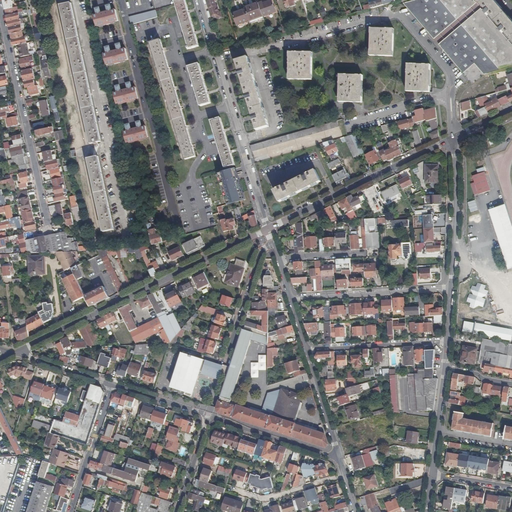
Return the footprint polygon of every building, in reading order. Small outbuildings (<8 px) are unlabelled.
[(3,0),(6,11),(14,9),(11,0),(3,0)] [(29,11),(30,16),(34,15),(37,14),(35,2),(34,0),(33,0),(30,1),(31,6),(32,5),(33,8),(31,8),(31,10),(29,11)] [(199,47),(185,0),(184,0),(176,3),(189,48),(188,48),(189,50),(199,47)] [(217,0),(206,0),(212,20),(217,18),(217,19),(223,17),(221,12),(220,13),(219,8),(218,8),(215,1),(217,0)] [(372,9),(384,5),(381,0),(379,0),(379,1),(370,4),(370,5),(372,9)] [(401,0),(402,0),(435,39),(458,20),(465,13),(477,3),(475,2),(477,0),(476,0),(401,0)] [(511,20),(502,9),(494,0),(476,0),(477,0),(484,9),(511,40),(511,20)] [(263,16),(263,17),(276,12),(272,1),(263,4),(262,2),(259,3),(263,16)] [(258,3),(245,8),(246,9),(250,21),(263,16),(259,3),(258,3)] [(101,142),(72,4),(61,6),(62,13),(62,16),(63,16),(66,31),(65,31),(66,34),(67,34),(70,48),(69,48),(70,51),(73,65),(74,68),(77,82),(77,85),(78,85),(81,100),(80,100),(81,103),(82,103),(85,116),(84,116),(84,120),(85,120),(88,134),(88,137),(89,137),(91,145),(95,144),(95,145),(97,145),(97,143),(101,142)] [(5,11),(7,17),(21,14),(21,12),(19,12),(18,8),(16,8),(14,9),(6,11),(5,11)] [(237,26),(250,21),(246,9),(238,12),(238,11),(233,13),(237,26)] [(511,40),(484,9),(482,10),(482,9),(470,19),(462,26),(439,45),(464,74),(475,64),(486,77),(491,75),(511,69),(511,40)] [(158,17),(156,10),(130,17),(132,24),(158,17)] [(116,12),(94,18),(97,29),(119,23),(116,12)] [(470,19),(465,13),(458,20),(462,26),(470,19)] [(7,17),(8,23),(21,20),(20,15),(21,15),(21,14),(7,17)] [(37,14),(34,15),(37,29),(34,29),(37,41),(43,40),(37,14)] [(9,29),(10,29),(18,27),(24,25),(24,24),(22,25),(21,20),(8,23),(9,29)] [(10,29),(11,35),(20,33),(18,27),(10,29)] [(394,56),(394,30),(372,29),(371,56),(394,56)] [(20,33),(11,35),(12,41),(24,38),(23,32),(20,33)] [(24,38),(12,41),(14,47),(19,46),(27,44),(26,38),(24,38)] [(186,160),(197,157),(194,149),(195,149),(194,146),(193,146),(188,130),(189,129),(188,126),(187,126),(182,110),(183,110),(182,107),(177,91),(176,88),(171,71),(170,68),(165,52),(165,49),(164,49),(161,40),(151,44),(168,101),(167,101),(168,103),(169,103),(186,160)] [(35,42),(29,44),(32,56),(37,54),(35,42)] [(27,44),(19,46),(21,58),(23,58),(30,56),(27,44)] [(41,51),(38,52),(39,57),(43,56),(43,60),(43,61),(42,61),(45,77),(51,76),(45,50),(41,51)] [(104,57),(107,68),(129,62),(126,51),(104,57)] [(289,81),(312,81),(312,53),(289,53),(289,81)] [(21,58),(16,59),(17,62),(20,61),(22,70),(31,68),(30,63),(34,62),(33,58),(23,60),(23,58),(21,58)] [(257,131),(269,128),(249,58),(236,61),(239,71),(238,71),(239,75),(240,74),(246,95),(245,95),(246,99),(247,98),(252,116),(251,117),(252,120),(254,120),(257,131)] [(429,92),(430,64),(406,63),(405,91),(429,92)] [(211,104),(199,65),(189,68),(201,107),(211,104)] [(35,80),(33,70),(23,72),(25,82),(35,80)] [(0,87),(9,85),(6,74),(0,75),(0,87)] [(339,102),(362,103),(363,76),(340,75),(339,102)] [(34,81),(25,83),(26,89),(28,89),(30,96),(39,94),(38,87),(35,87),(34,81)] [(117,105),(117,106),(139,101),(136,90),(114,95),(117,105)] [(501,107),(511,101),(511,96),(511,97),(511,95),(510,96),(500,100),(499,102),(501,107)] [(489,113),(501,107),(499,102),(500,100),(499,99),(492,102),(493,105),(490,106),(488,107),(487,105),(489,104),(486,97),(481,98),(489,113)] [(479,118),(489,113),(481,98),(478,99),(480,104),(482,110),(476,113),(479,118)] [(42,106),(45,117),(51,115),(48,101),(41,102),(42,104),(40,104),(41,107),(42,106)] [(471,104),(465,105),(464,106),(465,110),(466,112),(472,110),(471,104)] [(9,107),(0,108),(0,120),(7,119),(8,119),(7,116),(7,114),(3,115),(3,116),(0,116),(0,113),(5,113),(10,112),(9,107)] [(427,123),(437,120),(436,111),(417,117),(414,118),(415,124),(425,121),(426,120),(427,123)] [(10,119),(8,119),(7,119),(9,128),(19,126),(17,117),(10,119)] [(235,167),(221,119),(211,122),(226,169),(235,167)] [(399,123),(399,122),(386,126),(388,131),(391,142),(395,140),(392,129),(400,127),(401,130),(414,127),(412,119),(399,123)] [(433,140),(439,138),(437,120),(427,123),(431,135),(433,140)] [(253,146),(250,147),(252,153),(339,128),(337,121),(253,146)] [(53,138),(56,138),(55,133),(53,128),(51,128),(51,129),(38,132),(39,137),(52,134),(53,138)] [(127,144),(127,145),(149,139),(146,128),(124,134),(127,144)] [(56,138),(56,141),(64,139),(63,131),(55,133),(56,138)] [(418,131),(417,131),(413,133),(417,148),(421,146),(422,146),(418,131)] [(355,135),(351,136),(360,155),(363,153),(355,135)] [(22,138),(21,136),(13,138),(15,146),(18,145),(18,144),(23,143),(22,141),(22,138)] [(351,136),(348,137),(341,139),(342,143),(346,141),(354,158),(360,155),(351,136)] [(339,151),(334,141),(331,142),(332,144),(333,144),(334,146),(326,149),(329,156),(333,154),(334,155),(335,154),(335,153),(339,151)] [(389,151),(385,152),(388,160),(388,162),(403,155),(396,141),(389,144),(391,148),(388,149),(389,151)] [(22,146),(11,149),(13,158),(24,155),(22,146)] [(379,152),(377,147),(374,148),(375,151),(366,156),(370,165),(383,159),(379,152)] [(385,152),(385,150),(381,152),(380,151),(379,152),(383,159),(384,162),(388,160),(385,152)] [(44,163),(46,163),(57,160),(56,155),(53,155),(52,152),(44,153),(46,162),(44,162),(44,163)] [(110,210),(99,157),(88,159),(90,167),(89,167),(90,170),(93,184),(93,188),(94,187),(97,201),(96,201),(97,204),(98,205),(101,219),(100,219),(101,222),(104,233),(114,230),(110,210)] [(26,164),(25,158),(8,161),(9,168),(26,164)] [(48,171),(51,170),(59,169),(62,168),(61,167),(59,167),(57,160),(46,163),(48,171)] [(338,160),(327,165),(329,169),(342,162),(338,160)] [(63,174),(71,172),(70,166),(62,167),(62,168),(63,174)] [(439,172),(439,166),(426,166),(426,183),(437,183),(438,172),(439,172)] [(51,170),(53,181),(60,179),(62,179),(64,178),(64,176),(61,177),(59,169),(51,170)] [(228,206),(244,201),(235,170),(218,175),(228,206)] [(316,171),(274,191),(280,203),(289,199),(289,200),(293,198),(292,197),(309,188),(310,190),(313,188),(313,187),(321,183),(316,171)] [(343,171),(333,176),(338,187),(343,184),(342,182),(341,181),(342,180),(347,178),(343,171)] [(30,183),(28,173),(20,175),(22,184),(19,185),(20,189),(27,188),(26,184),(30,183)] [(491,192),(485,173),(473,177),(479,196),(491,192)] [(410,176),(399,181),(403,190),(414,185),(410,176)] [(54,183),(55,188),(63,186),(62,182),(61,183),(60,179),(53,181),(54,183)] [(401,194),(397,186),(398,185),(397,185),(381,193),(382,193),(386,202),(386,201),(401,194)] [(55,188),(56,195),(64,193),(65,193),(64,189),(65,188),(65,186),(63,186),(55,188)] [(27,191),(18,194),(19,200),(20,199),(28,198),(29,198),(27,191)] [(54,199),(55,203),(68,200),(68,199),(66,199),(64,193),(56,195),(57,198),(54,199)] [(352,197),(348,199),(353,209),(368,201),(364,195),(354,200),(352,197)] [(77,221),(82,220),(78,204),(76,197),(71,198),(74,215),(76,215),(77,221)] [(31,210),(28,198),(20,199),(23,212),(31,210)] [(353,209),(348,199),(339,203),(343,211),(347,209),(349,213),(347,214),(350,220),(359,220),(354,212),(353,209)] [(415,202),(416,216),(433,215),(434,215),(434,205),(430,205),(430,201),(415,202)] [(49,207),(50,212),(55,211),(54,208),(57,207),(59,216),(64,215),(62,205),(49,207)] [(10,206),(0,208),(0,213),(6,212),(8,220),(13,219),(10,206)] [(511,268),(511,223),(506,206),(490,211),(509,270),(511,268)] [(338,221),(331,207),(324,210),(327,215),(329,214),(333,221),(335,221),(336,221),(338,221)] [(23,212),(26,224),(34,222),(31,210),(23,212)] [(254,211),(245,216),(243,217),(238,219),(240,225),(244,224),(244,221),(250,217),(251,221),(248,222),(250,230),(259,225),(254,211)] [(68,226),(75,225),(72,213),(66,215),(68,226)] [(312,222),(318,219),(317,214),(310,217),(312,222)] [(442,227),(442,214),(434,215),(433,215),(433,220),(437,220),(437,224),(439,224),(439,227),(442,227)] [(409,217),(392,218),(393,223),(393,229),(410,227),(409,217)] [(8,220),(0,221),(0,230),(12,227),(11,225),(16,224),(18,230),(22,229),(21,226),(19,218),(13,219),(8,220)] [(225,233),(230,231),(227,221),(227,219),(221,221),(225,233)] [(227,221),(230,231),(235,229),(234,226),(237,225),(235,219),(227,221)] [(378,219),(366,219),(367,234),(379,233),(378,219)] [(26,224),(27,231),(37,229),(35,222),(34,222),(26,224)] [(295,254),(305,254),(303,224),(297,224),(299,248),(295,249),(295,254)] [(163,243),(163,242),(158,225),(155,225),(156,229),(155,229),(155,230),(153,231),(151,225),(147,225),(153,246),(163,243)] [(36,240),(39,254),(51,253),(55,253),(57,253),(64,252),(70,252),(71,252),(74,252),(80,252),(77,238),(68,240),(66,233),(44,238),(36,240)] [(379,233),(367,234),(367,250),(380,249),(379,233)] [(336,234),(337,243),(347,243),(347,234),(336,234)] [(306,249),(317,248),(317,238),(309,238),(309,236),(306,236),(306,249)] [(359,236),(351,236),(352,251),(360,250),(359,236)] [(206,246),(201,237),(184,246),(188,255),(206,246)] [(0,249),(7,248),(6,244),(11,243),(10,240),(9,238),(8,238),(5,239),(0,239),(0,249)] [(321,253),(325,252),(325,248),(335,247),(335,239),(320,240),(321,253)] [(26,242),(27,243),(29,254),(34,254),(39,254),(36,240),(28,241),(26,242)] [(27,243),(21,245),(23,253),(21,253),(21,255),(29,254),(27,243)] [(424,243),(416,244),(416,252),(420,251),(422,250),(422,249),(424,249),(424,243)] [(402,246),(390,246),(391,260),(392,260),(392,261),(393,261),(396,261),(397,261),(397,259),(398,259),(398,256),(403,256),(410,255),(411,255),(411,244),(402,244),(402,246)] [(156,260),(150,264),(144,252),(147,251),(146,247),(139,249),(144,259),(152,278),(162,273),(156,260)] [(173,261),(184,256),(180,247),(169,253),(173,261)] [(117,255),(119,258),(128,258),(128,254),(128,249),(115,250),(117,255)] [(140,261),(144,259),(139,249),(128,249),(128,254),(135,254),(138,260),(139,260),(140,261)] [(100,255),(119,294),(124,291),(122,286),(121,285),(104,251),(98,251),(100,255)] [(57,253),(66,271),(69,270),(72,268),(64,252),(57,253)] [(70,252),(64,252),(72,268),(75,274),(78,280),(83,278),(78,267),(78,266),(71,252),(70,252)] [(45,274),(44,257),(30,258),(31,275),(45,274)] [(351,271),(351,259),(337,260),(337,270),(338,274),(342,273),(343,273),(343,271),(351,271)] [(130,288),(132,288),(120,260),(118,261),(130,288)] [(226,283),(238,287),(244,269),(243,269),(245,263),(237,260),(235,266),(232,265),(226,283)] [(303,270),(304,270),(303,262),(295,263),(296,270),(303,270)] [(365,272),(366,278),(372,278),(372,277),(377,277),(376,264),(365,265),(365,272)] [(322,269),(322,277),(333,276),(333,266),(328,266),(328,267),(322,268),(322,269)] [(14,272),(14,267),(11,267),(3,268),(4,277),(12,276),(12,273),(14,272)] [(432,279),(432,268),(420,269),(421,280),(432,279)] [(319,277),(322,277),(322,269),(316,269),(310,269),(311,278),(312,277),(319,277)] [(81,287),(78,280),(75,274),(72,276),(64,280),(75,302),(86,297),(84,292),(82,288),(81,287)] [(210,283),(206,274),(194,279),(198,289),(210,283)] [(274,290),(275,287),(275,283),(273,283),(273,279),(272,274),(267,274),(265,279),(265,290),(269,290),(274,290)] [(355,280),(354,275),(352,275),(352,277),(352,287),(364,286),(364,281),(356,281),(356,280),(355,280)] [(318,292),(323,291),(322,277),(319,277),(312,277),(313,280),(317,279),(318,292)] [(339,290),(349,290),(348,280),(338,281),(339,290)] [(196,292),(192,283),(179,289),(184,298),(196,292)] [(488,296),(482,285),(471,290),(474,296),(469,298),(474,309),(485,304),(482,298),(488,296)] [(105,288),(86,297),(91,308),(110,298),(105,288)] [(177,290),(166,295),(171,307),(182,302),(177,290)] [(276,312),(276,307),(277,298),(278,298),(278,290),(274,290),(269,290),(269,301),(269,312),(276,312)] [(171,343),(176,337),(168,318),(164,316),(161,309),(165,307),(163,303),(160,304),(157,298),(158,298),(156,293),(154,294),(153,294),(149,296),(154,308),(159,319),(171,343)] [(149,296),(139,301),(143,310),(150,307),(151,309),(154,308),(149,296)] [(231,308),(234,299),(225,296),(222,305),(231,308)] [(404,299),(394,300),(395,311),(397,311),(397,313),(401,313),(401,310),(405,310),(404,299)] [(331,322),(330,301),(325,301),(326,308),(324,308),(314,309),(314,312),(314,314),(315,318),(325,318),(325,323),(331,323),(331,322)] [(393,312),(392,301),(382,302),(383,313),(393,312)] [(254,304),(254,312),(266,312),(266,302),(262,302),(262,304),(254,304)] [(45,311),(39,313),(40,314),(44,324),(52,320),(52,319),(53,318),(54,315),(53,314),(55,314),(53,304),(49,305),(48,303),(44,304),(45,311)] [(379,320),(379,306),(376,307),(375,303),(370,303),(369,304),(364,304),(364,314),(376,314),(376,320),(377,320),(379,320)] [(165,343),(171,343),(159,319),(138,329),(130,312),(133,311),(130,305),(120,310),(124,318),(126,321),(137,344),(160,333),(165,343)] [(351,316),(363,316),(362,305),(350,305),(351,316)] [(214,315),(216,310),(204,306),(203,307),(200,310),(214,315)] [(443,316),(443,309),(437,309),(437,310),(434,311),(433,306),(426,306),(427,317),(434,316),(443,316)] [(269,334),(269,329),(269,324),(269,316),(269,312),(266,312),(254,312),(249,312),(248,316),(265,316),(265,330),(262,329),(262,327),(246,322),(245,326),(269,334)] [(106,317),(110,325),(118,321),(114,313),(106,317)] [(39,330),(46,326),(44,324),(40,314),(27,320),(29,332),(38,328),(39,330)] [(177,336),(182,330),(175,314),(168,318),(176,337),(177,336)] [(216,323),(225,326),(227,322),(226,321),(227,318),(219,315),(218,319),(218,318),(216,323)] [(286,316),(277,319),(280,329),(289,326),(286,316)] [(106,317),(98,321),(102,329),(105,327),(106,329),(107,328),(106,327),(110,325),(106,317)] [(399,319),(393,320),(394,330),(401,330),(402,333),(406,333),(406,324),(400,325),(399,319)] [(22,341),(30,337),(29,332),(27,320),(21,323),(21,324),(23,329),(15,332),(19,340),(22,341)] [(0,337),(10,338),(11,331),(10,322),(3,322),(3,329),(1,329),(1,326),(0,325),(0,337)] [(463,333),(490,338),(511,342),(511,337),(511,330),(477,324),(477,323),(476,323),(476,324),(465,322),(463,333)] [(185,331),(190,332),(193,325),(188,323),(182,330),(185,331)] [(331,325),(331,323),(325,323),(315,324),(305,324),(308,332),(318,332),(318,325),(319,325),(319,332),(325,331),(325,340),(327,340),(327,345),(332,345),(332,338),(331,329),(331,326),(331,325)] [(425,333),(424,324),(418,324),(417,323),(410,323),(411,333),(425,333)] [(433,323),(424,324),(425,333),(433,332),(433,323)] [(92,324),(80,330),(86,340),(90,348),(101,343),(92,324)] [(212,332),(221,335),(222,331),(220,330),(220,328),(214,326),(212,332)] [(269,338),(269,334),(245,326),(238,345),(249,348),(251,341),(269,347),(269,346),(269,338)] [(295,333),(293,326),(269,334),(269,338),(279,336),(279,338),(285,336),(295,333)] [(379,326),(365,327),(365,336),(380,335),(380,333),(379,326)] [(354,336),(362,336),(362,327),(353,328),(354,336)] [(331,329),(332,338),(345,337),(345,328),(336,329),(331,329)] [(183,338),(185,331),(182,330),(177,336),(179,336),(183,338)] [(219,339),(221,335),(212,332),(208,330),(207,334),(211,335),(210,337),(216,339),(217,338),(219,339)] [(61,341),(62,343),(68,356),(72,356),(74,350),(74,349),(69,351),(67,348),(68,347),(68,349),(72,347),(68,338),(61,341)] [(511,344),(510,345),(483,339),(481,351),(494,353),(511,357),(511,344)] [(75,350),(90,348),(86,340),(75,341),(71,341),(75,350)] [(207,346),(216,349),(217,345),(215,344),(215,343),(207,340),(206,343),(202,341),(201,344),(207,346)] [(62,356),(60,361),(69,364),(72,356),(68,356),(62,343),(57,345),(62,356)] [(152,344),(137,345),(134,354),(149,355),(152,344)] [(249,348),(238,345),(234,359),(244,362),(249,348)] [(415,366),(414,347),(405,348),(406,366),(406,367),(413,366),(415,366)] [(462,353),(461,359),(476,362),(479,363),(480,357),(481,353),(477,352),(478,350),(464,348),(463,353),(462,353)] [(119,350),(116,349),(112,360),(112,361),(117,363),(118,357),(125,359),(128,351),(122,349),(121,349),(119,349),(119,350)] [(380,354),(379,349),(374,350),(374,363),(383,362),(382,354),(380,354)] [(279,350),(269,351),(269,354),(269,355),(268,366),(268,369),(273,367),(274,354),(279,354),(279,350)] [(419,374),(434,373),(436,351),(426,352),(426,351),(416,352),(417,362),(427,361),(427,370),(419,370),(419,374)] [(494,353),(481,351),(481,353),(480,357),(492,359),(494,353)] [(101,356),(101,354),(96,352),(94,355),(92,362),(98,364),(101,356)] [(186,354),(180,352),(169,387),(185,393),(185,395),(185,394),(190,396),(190,394),(193,395),(204,360),(191,356),(191,354),(187,353),(186,354)] [(511,357),(494,353),(492,359),(480,357),(479,363),(482,363),(511,368),(511,357)] [(89,371),(95,373),(97,368),(98,366),(98,364),(92,362),(94,355),(92,354),(91,359),(90,360),(89,359),(83,357),(81,364),(90,367),(89,371)] [(251,363),(251,378),(259,378),(259,370),(266,370),(266,355),(259,355),(259,363),(251,363)] [(98,364),(98,366),(102,368),(103,366),(109,368),(112,361),(112,360),(101,356),(98,364)] [(149,356),(142,379),(155,384),(157,375),(147,372),(149,367),(150,363),(151,364),(153,359),(151,358),(151,357),(149,356)] [(348,366),(347,357),(338,357),(339,367),(348,366)] [(356,368),(362,368),(361,357),(353,357),(353,364),(356,364),(356,368)] [(329,446),(326,435),(296,425),(294,424),(274,418),(271,417),(238,406),(238,408),(230,405),(236,389),(240,390),(244,378),(240,377),(244,362),(234,359),(217,410),(219,413),(231,417),(231,418),(234,419),(234,418),(326,449),(329,446)] [(301,372),(298,361),(286,364),(289,375),(293,373),(295,378),(303,375),(307,374),(306,371),(301,372)] [(336,380),(335,361),(328,362),(329,366),(328,366),(328,372),(329,380),(336,380)] [(130,367),(128,374),(139,377),(142,367),(131,363),(130,367)] [(481,368),(485,369),(485,372),(490,373),(490,372),(490,370),(492,371),(495,371),(503,373),(511,374),(511,376),(511,368),(482,363),(481,367),(481,368)] [(128,374),(130,367),(121,364),(117,375),(127,378),(128,374)] [(17,368),(17,367),(9,371),(12,377),(16,375),(16,376),(17,377),(19,377),(21,376),(25,377),(25,378),(29,380),(31,374),(31,372),(27,371),(28,369),(23,367),(22,368),(19,367),(18,368),(17,368)] [(434,380),(434,373),(419,374),(416,375),(418,412),(434,411),(438,380),(434,380)] [(34,375),(31,374),(29,380),(25,378),(24,380),(31,382),(34,375)] [(454,374),(452,390),(457,391),(459,383),(474,385),(476,378),(454,374)] [(418,412),(416,375),(409,375),(412,412),(418,412)] [(396,376),(391,376),(393,413),(400,414),(398,376),(396,376)] [(356,387),(356,379),(353,379),(349,379),(348,379),(348,389),(355,387),(356,387)] [(338,390),(336,380),(329,380),(326,380),(328,392),(338,390)] [(42,398),(46,386),(35,382),(31,393),(39,395),(36,403),(40,404),(42,398)] [(35,421),(32,428),(50,433),(60,437),(88,446),(105,391),(104,389),(92,385),(89,392),(86,402),(81,417),(78,428),(76,434),(35,421)] [(483,394),(492,395),(494,386),(485,385),(483,394)] [(56,389),(46,386),(42,398),(52,401),(56,389)] [(494,386),(492,395),(500,397),(502,388),(494,386)] [(348,389),(347,390),(349,396),(338,399),(339,403),(341,402),(342,407),(351,404),(350,398),(358,395),(355,387),(348,389)] [(473,394),(480,396),(482,389),(474,387),(473,394)] [(72,392),(60,388),(57,399),(69,403),(72,392)] [(274,418),(294,424),(299,408),(301,409),(303,404),(301,403),(299,395),(283,390),(274,418)] [(450,400),(449,404),(465,407),(467,398),(460,397),(461,393),(451,391),(451,395),(457,397),(456,401),(450,400)] [(126,405),(129,397),(117,393),(114,394),(111,401),(126,406),(126,405)] [(18,409),(21,399),(14,397),(13,401),(17,408),(18,409)] [(136,399),(129,397),(126,405),(133,408),(136,399)] [(144,407),(141,406),(139,414),(142,415),(147,417),(146,418),(146,419),(152,420),(155,410),(144,407)] [(347,409),(351,424),(355,422),(361,421),(356,406),(347,409)] [(0,418),(18,455),(23,455),(14,436),(14,435),(0,407),(0,418)] [(166,414),(155,410),(152,420),(152,421),(155,422),(155,423),(157,424),(157,423),(162,425),(166,414)] [(67,413),(64,423),(69,425),(70,420),(74,421),(72,426),(78,428),(81,417),(67,413)] [(493,438),(495,425),(495,424),(494,425),(486,424),(487,423),(484,422),(483,423),(467,420),(467,419),(464,419),(465,415),(456,413),(456,414),(453,430),(492,438),(493,438)] [(193,428),(194,423),(178,418),(175,426),(184,428),(183,431),(187,433),(189,427),(193,428)] [(344,436),(340,437),(341,443),(342,445),(347,444),(350,456),(355,454),(352,442),(363,439),(362,433),(371,430),(367,419),(361,421),(355,422),(357,428),(343,432),(344,436)] [(100,435),(111,438),(116,424),(110,422),(107,433),(102,431),(100,435)] [(174,447),(178,449),(180,444),(178,443),(180,439),(177,438),(180,431),(171,428),(167,439),(170,441),(169,444),(168,444),(167,449),(172,451),(174,447)] [(212,442),(224,446),(225,444),(227,436),(215,432),(212,442)] [(407,444),(417,445),(418,445),(419,434),(409,432),(407,444)] [(50,433),(46,446),(55,449),(60,437),(50,433)] [(117,434),(116,437),(115,440),(121,442),(129,445),(131,439),(117,434)] [(243,440),(228,434),(227,436),(225,444),(229,446),(239,449),(242,440),(243,440)] [(113,445),(114,440),(103,436),(102,441),(113,445)] [(369,437),(363,439),(367,450),(369,450),(377,447),(375,442),(371,443),(369,437)] [(352,442),(355,454),(367,450),(363,439),(352,442)] [(255,455),(258,445),(242,440),(239,449),(239,450),(255,455)] [(258,445),(255,455),(276,462),(279,452),(271,450),(273,444),(260,440),(258,445)] [(279,452),(276,462),(273,469),(280,472),(287,449),(281,447),(279,452)] [(55,449),(50,463),(65,468),(67,463),(64,462),(65,459),(68,460),(70,454),(55,449)] [(115,455),(106,452),(102,465),(111,467),(115,455)] [(160,453),(156,452),(155,453),(151,466),(150,472),(156,474),(157,470),(156,469),(159,461),(157,461),(160,453)] [(217,457),(207,453),(204,463),(214,467),(215,464),(218,465),(220,459),(217,458),(217,457)] [(353,460),(356,468),(373,463),(371,454),(353,460)] [(446,466),(458,468),(460,456),(448,454),(446,466)] [(465,469),(473,470),(475,460),(475,459),(464,457),(462,468),(465,469)] [(186,467),(187,462),(175,458),(173,463),(186,467)] [(149,473),(150,472),(151,466),(143,464),(130,459),(128,464),(141,468),(145,469),(144,471),(149,473)] [(475,460),(473,470),(479,471),(483,472),(485,462),(475,460)] [(50,463),(44,461),(39,477),(56,483),(58,478),(46,475),(50,463)] [(102,465),(92,461),(90,467),(99,470),(100,468),(104,469),(103,471),(113,475),(136,482),(140,472),(127,468),(126,472),(122,471),(111,467),(102,465)] [(490,462),(488,473),(499,475),(501,464),(490,462)] [(173,478),(176,469),(176,468),(163,463),(159,473),(163,474),(163,475),(173,478)] [(373,463),(356,468),(357,472),(374,467),(373,463)] [(511,464),(505,463),(503,472),(511,473),(511,464)] [(305,479),(317,475),(315,470),(316,467),(316,466),(312,465),(311,466),(304,464),(302,470),(304,474),(304,477),(305,479)] [(300,468),(291,465),(288,472),(295,474),(298,475),(300,468)] [(414,465),(403,465),(402,478),(414,478),(414,465)] [(220,466),(218,471),(231,475),(232,470),(220,466)] [(317,475),(319,481),(320,480),(320,479),(330,476),(329,473),(328,473),(326,467),(320,469),(320,468),(316,467),(315,470),(317,475)] [(205,468),(201,481),(209,483),(213,472),(209,471),(210,470),(205,468)] [(249,483),(251,475),(237,470),(234,479),(245,483),(245,482),(249,483)] [(88,474),(84,485),(89,486),(92,477),(94,478),(94,477),(91,476),(88,474)] [(91,476),(94,477),(96,477),(104,480),(107,481),(121,485),(133,489),(134,487),(120,482),(99,475),(98,476),(95,475),(92,474),(91,476)] [(261,478),(251,475),(249,483),(248,484),(258,487),(260,479),(261,478)] [(294,489),(307,484),(305,479),(304,477),(300,476),(298,475),(296,482),(294,489)] [(379,487),(375,476),(364,479),(365,483),(364,484),(365,486),(367,487),(368,491),(379,487)] [(74,489),(76,483),(67,480),(67,481),(58,478),(56,483),(60,484),(69,487),(74,489)] [(265,481),(260,479),(258,487),(258,488),(266,491),(274,488),(272,479),(265,481)] [(392,489),(390,489),(392,496),(420,488),(420,487),(423,486),(424,479),(392,489)] [(226,489),(223,488),(213,485),(212,485),(197,480),(196,483),(200,484),(199,486),(224,494),(226,489)] [(120,489),(121,485),(107,481),(106,483),(106,484),(109,485),(108,486),(110,487),(110,488),(114,489),(115,487),(120,489)] [(53,487),(37,482),(26,511),(45,511),(47,508),(51,494),(53,487)] [(65,498),(69,487),(60,484),(56,495),(65,498)] [(332,499),(340,497),(337,485),(329,487),(332,499)] [(172,490),(164,487),(161,497),(168,500),(172,490)] [(444,509),(453,510),(454,501),(456,489),(448,488),(446,496),(450,496),(449,501),(446,501),(444,509)] [(456,489),(454,501),(466,504),(468,491),(456,489)] [(137,505),(141,492),(136,490),(132,503),(137,505)] [(309,502),(318,499),(315,490),(306,493),(309,502)] [(473,503),(484,505),(485,494),(474,492),(473,503)] [(159,506),(161,500),(146,495),(142,493),(140,500),(148,502),(159,506)] [(200,496),(190,493),(189,498),(197,501),(194,510),(199,511),(202,511),(206,498),(200,496)] [(55,503),(57,496),(51,494),(47,508),(54,510),(56,506),(54,506),(55,503)] [(380,511),(377,506),(374,494),(366,498),(370,510),(371,510),(372,511),(380,511)] [(487,509),(498,510),(500,498),(489,496),(487,509)] [(85,504),(83,509),(92,511),(96,501),(87,497),(85,502),(87,502),(86,504),(85,503),(85,504)] [(304,498),(294,502),(294,503),(297,511),(307,508),(304,498)] [(500,498),(498,510),(502,510),(510,511),(511,499),(507,498),(507,499),(500,498)] [(230,511),(241,511),(244,505),(227,499),(223,509),(230,511)] [(110,511),(120,511),(123,504),(113,500),(110,511)] [(157,511),(158,511),(146,508),(148,502),(140,500),(138,505),(136,511),(157,511)] [(159,511),(170,511),(173,504),(161,500),(159,506),(158,511),(159,511)] [(396,500),(386,505),(389,511),(397,511),(397,510),(400,509),(396,500)] [(322,511),(334,511),(336,511),(336,509),(330,511),(329,511),(328,511),(326,502),(320,504),(322,511)] [(290,503),(282,506),(283,511),(295,511),(297,511),(294,503),(291,504),(290,503)]
